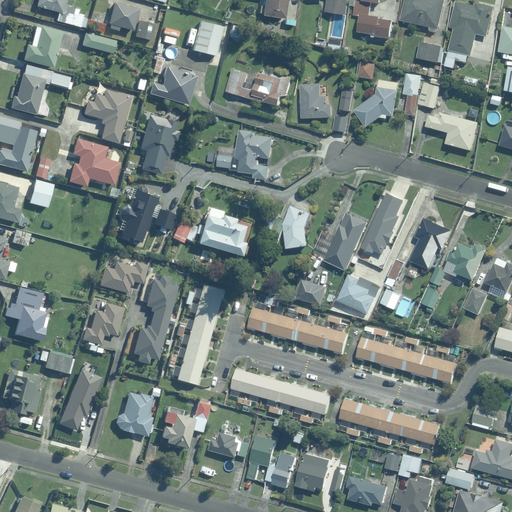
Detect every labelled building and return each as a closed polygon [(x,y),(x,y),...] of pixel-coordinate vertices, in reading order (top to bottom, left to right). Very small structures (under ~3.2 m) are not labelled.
[(64,0),(36,0),(35,7),(58,14),(61,15),(63,6),(64,0)] [(259,0),(259,5),(267,6),(265,18),(285,21),(288,1),(292,2),(292,0),(259,0)] [(331,0),(329,13),(346,17),(349,0),(331,0)] [(408,0),(403,22),(441,30),(447,3),(431,0),(408,0)] [(138,10),(113,2),(107,25),(110,26),(109,30),(117,32),(118,28),(133,32),(138,10)] [(362,18),(360,35),(394,40),(396,23),(371,19),(373,6),(357,4),(355,17),(362,18)] [(478,8),(459,4),(453,29),(456,30),(448,68),(456,69),(458,61),(470,64),(477,33),(490,36),(495,10),(479,7),(478,8)] [(61,15),(58,14),(55,22),(79,28),(80,27),(86,29),(88,20),(82,19),(82,16),(77,15),(78,10),(63,6),(61,15)] [(102,34),(104,25),(89,21),(87,29),(102,34)] [(155,26),(138,21),(134,38),(151,42),(155,26)] [(223,27),(200,22),(194,52),(216,57),(223,27)] [(180,29),(166,26),(164,34),(178,38),(180,29)] [(511,29),(504,28),(500,55),(511,56),(511,29)] [(54,69),(62,35),(36,29),(32,48),(28,47),(24,63),(54,69)] [(88,34),(84,46),(113,54),(116,42),(88,34)] [(442,48),(423,44),(420,60),(439,64),(442,48)] [(377,65),(362,62),(360,77),(374,80),(377,65)] [(154,84),(150,95),(188,107),(196,80),(167,70),(162,86),(154,84)] [(71,78),(52,72),(49,84),(50,84),(70,91),(72,84),(69,83),(71,78)] [(235,72),(228,93),(282,109),(285,97),(289,98),(293,83),(263,74),(258,93),(245,89),(249,76),(235,72)] [(405,95),(410,96),(408,114),(418,115),(420,95),(422,76),(407,74),(405,95)] [(36,115),(43,82),(22,77),(17,99),(13,99),(11,110),(36,115)] [(322,86),(301,86),(303,119),(333,118),(333,107),(328,107),(328,99),(323,99),(322,86)] [(438,110),(442,88),(430,86),(430,89),(423,88),(420,107),(438,110)] [(379,94),(355,111),(367,130),(385,117),(395,118),(399,91),(379,89),(379,94)] [(354,91),(343,91),(342,110),(352,111),(354,91)] [(102,142),(119,146),(129,97),(106,92),(104,99),(96,97),(94,104),(86,103),(84,116),(103,120),(102,126),(105,126),(102,142)] [(442,121),(430,118),(427,128),(451,135),(449,145),(473,152),(481,124),(443,114),(442,121)] [(177,123),(149,117),(142,150),(146,151),(142,168),(161,172),(165,156),(170,157),(177,123)] [(0,166),(26,173),(35,133),(19,130),(21,123),(0,118),(0,144),(12,147),(11,153),(1,151),(0,153),(0,166)] [(349,119),(337,118),(335,131),(348,132),(349,119)] [(511,129),(508,129),(503,146),(511,148),(511,129)] [(256,132),(241,131),(237,161),(241,162),(239,174),(254,176),(253,179),(270,182),(271,167),(260,165),(261,159),(273,160),(276,139),(255,136),(256,132)] [(86,187),(88,180),(113,188),(115,184),(121,166),(103,160),(106,149),(77,140),(72,155),(81,158),(78,166),(76,165),(71,183),(86,187)] [(221,149),(218,168),(233,170),(236,151),(221,149)] [(50,160),(39,158),(35,176),(46,178),(50,160)] [(53,185),(35,181),(30,204),(48,208),(53,185)] [(0,220),(17,226),(21,213),(12,211),(18,190),(0,184),(0,220)] [(142,245),(156,199),(146,196),(147,192),(138,189),(131,210),(126,208),(123,220),(127,221),(121,241),(131,244),(132,241),(142,245)] [(405,202),(389,195),(365,250),(375,255),(376,252),(384,255),(388,245),(391,246),(396,234),(394,233),(400,219),(398,218),(405,202)] [(313,216),(293,207),(284,225),(288,250),(310,247),(308,229),(313,216)] [(174,216),(159,211),(155,225),(169,230),(174,216)] [(264,225),(274,230),(281,215),(271,211),(264,225)] [(207,217),(199,245),(243,258),(246,245),(242,244),(246,228),(235,224),(235,222),(221,218),(220,221),(207,217)] [(179,219),(171,239),(183,244),(185,240),(191,242),(197,226),(179,219)] [(346,270),(368,225),(355,219),(349,230),(343,227),(327,261),(346,270)] [(440,249),(443,250),(452,232),(427,219),(417,239),(423,242),(413,262),(429,271),(440,249)] [(30,235),(14,231),(11,242),(27,246),(30,235)] [(0,279),(4,281),(9,265),(0,262),(0,255),(4,242),(0,240),(0,279)] [(475,283),(488,250),(477,245),(474,251),(458,245),(452,260),(461,263),(456,275),(475,283)] [(391,276),(398,280),(406,264),(399,260),(391,276)] [(511,265),(510,265),(498,261),(489,286),(493,287),(491,294),(507,300),(511,287),(511,265)] [(104,267),(99,287),(127,294),(129,287),(132,288),(133,284),(142,286),(148,266),(137,263),(136,268),(114,262),(113,270),(104,267)] [(447,273),(437,269),(432,283),(442,287),(447,273)] [(158,361),(177,289),(169,287),(171,279),(155,275),(146,307),(151,309),(150,312),(155,313),(151,327),(148,326),(147,331),(142,329),(136,355),(140,356),(138,362),(150,365),(152,360),(158,361)] [(352,276),(340,302),(369,316),(378,298),(371,295),(375,287),(352,276)] [(326,289),(303,282),(298,297),(321,304),(326,289)] [(223,290),(202,284),(174,379),(195,385),(223,290)] [(443,290),(430,284),(422,300),(436,307),(443,290)] [(20,321),(16,335),(41,343),(45,331),(41,329),(45,316),(36,313),(42,294),(20,287),(14,305),(7,303),(3,316),(20,321)] [(403,295),(388,289),(383,303),(398,309),(403,295)] [(489,296),(475,290),(467,308),(481,314),(489,296)] [(503,318),(509,321),(511,313),(511,306),(508,305),(503,318)] [(116,338),(123,311),(106,307),(104,315),(95,313),(90,330),(87,329),(84,340),(101,345),(103,337),(109,338),(109,336),(116,338)] [(350,333),(253,308),(247,330),(344,355),(350,333)] [(501,327),(495,347),(511,351),(511,329),(503,327),(501,327)] [(357,359),(452,384),(457,362),(363,337),(357,359)] [(71,360),(50,353),(45,368),(66,374),(71,360)] [(103,363),(88,359),(83,373),(99,378),(103,363)] [(331,394),(235,369),(231,389),(326,416),(331,394)] [(40,378),(10,371),(3,398),(12,400),(9,414),(26,418),(27,413),(35,415),(41,390),(37,389),(40,378)] [(152,420),(148,419),(152,399),(129,394),(125,415),(118,416),(115,423),(119,429),(125,433),(134,434),(147,437),(152,420)] [(93,411),(85,409),(88,401),(71,396),(68,407),(62,429),(73,432),(75,426),(87,429),(93,411)] [(441,424),(345,398),(340,419),(436,445),(441,424)] [(498,407),(479,402),(474,422),(492,427),(498,407)] [(205,434),(211,408),(197,404),(194,417),(196,418),(193,431),(205,434)] [(168,439),(167,444),(188,449),(195,421),(182,418),(184,411),(169,407),(165,424),(171,426),(170,429),(165,428),(162,437),(168,439)] [(238,459),(239,455),(249,458),(253,442),(239,439),(228,436),(231,422),(224,421),(219,442),(213,441),(211,452),(238,459)] [(302,444),(304,436),(297,434),(295,442),(302,444)] [(278,442),(258,436),(251,462),(252,463),(248,478),(256,481),(261,465),(271,468),(278,442)] [(479,451),(473,470),(511,480),(511,458),(511,455),(511,444),(498,441),(495,452),(488,450),(488,453),(479,451)] [(297,458),(282,453),(278,468),(275,467),(275,465),(272,464),(267,481),(274,483),(273,486),(288,490),(297,458)] [(299,486),(312,490),(313,487),(325,490),(333,461),(307,454),(299,486)] [(402,457),(390,454),(387,468),(398,471),(402,457)] [(422,459),(405,455),(401,475),(418,478),(422,459)] [(347,469),(338,467),(333,490),(342,492),(347,469)] [(475,475),(452,468),(447,483),(470,490),(475,475)] [(388,488),(353,479),(350,489),(356,491),(354,500),(373,506),(375,501),(383,504),(388,488)] [(435,487),(413,482),(406,511),(426,511),(428,505),(425,504),(427,496),(432,497),(435,487)] [(502,511),(505,503),(462,490),(455,511),(502,511)] [(405,507),(408,493),(398,491),(395,505),(405,507)] [(36,511),(40,504),(28,498),(26,502),(20,499),(13,511),(36,511)] [(82,511),(51,503),(48,511),(82,511)]
